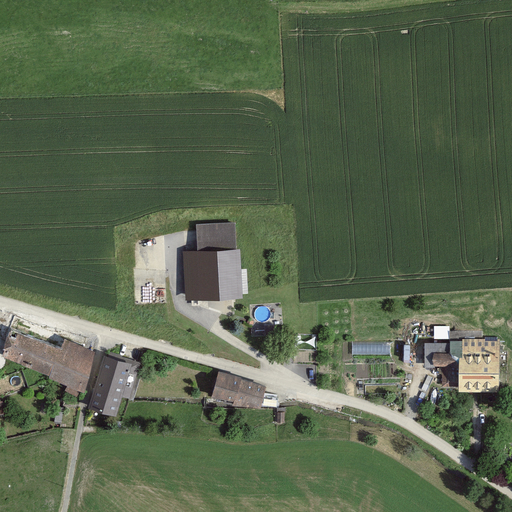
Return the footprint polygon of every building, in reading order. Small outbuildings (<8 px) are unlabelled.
[(234,223),(197,224),(198,251),(235,249),(234,223)] [(198,251),(185,251),(187,297),(241,295),(239,249),(235,249),(198,251)] [(0,352),(2,353),(15,316),(3,312),(0,319),(0,352)] [(15,316),(2,353),(51,372),(49,376),(69,382),(66,389),(78,394),(81,387),(83,388),(95,352),(64,339),(61,346),(54,344),(58,332),(15,316)] [(275,325),(265,325),(265,334),(275,334),(275,325)] [(435,338),(449,338),(482,338),(481,331),(448,331),(448,326),(434,326),(435,338)] [(482,338),(449,338),(449,342),(449,350),(433,351),(433,364),(442,364),(443,385),(459,385),(459,389),(499,389),(498,337),(482,338)] [(391,340),(355,341),(355,352),(391,351),(391,340)] [(449,350),(449,342),(425,342),(425,366),(433,366),(433,364),(433,351),(449,350)] [(139,362),(108,352),(91,406),(115,414),(121,393),(129,396),(139,362)] [(265,384),(218,373),(213,395),(233,399),(232,403),(260,405),(265,384)] [(276,396),(265,395),(264,403),(276,404),(276,396)]
